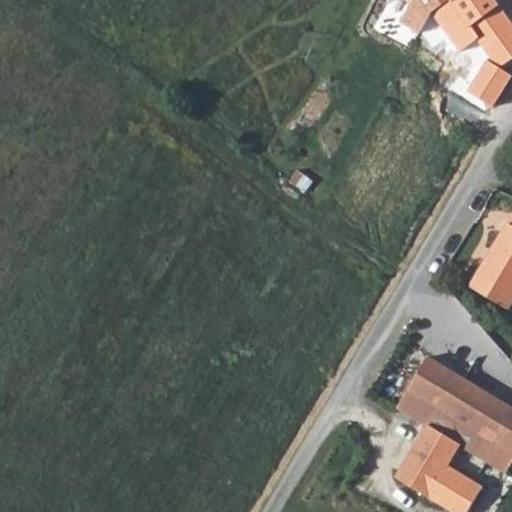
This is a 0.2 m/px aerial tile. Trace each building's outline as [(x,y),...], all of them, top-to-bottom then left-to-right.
[(466,22),(449,0),(431,14),(447,35),(466,22)] [(511,22),(496,0),(449,0),(466,22),(447,35),(461,56),(477,45),(496,70),(511,58),(511,22)] [(505,83),(496,70),(477,45),(461,56),(432,94),(474,125),(505,83)] [(511,226),(506,223),(469,286),(507,308),(511,299),(511,226)] [(511,478),(504,474),(511,460),(511,408),(427,358),(395,410),(428,429),(398,478),(454,511),(495,511),(511,484),(511,478)]
